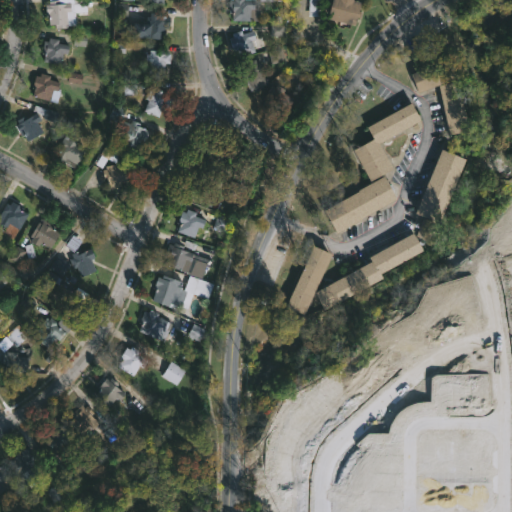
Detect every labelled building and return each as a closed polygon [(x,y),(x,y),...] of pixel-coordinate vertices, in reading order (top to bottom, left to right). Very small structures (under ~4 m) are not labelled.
[(59,0),(59,4),(70,3),(70,12),(66,12),(67,27),(56,28),(55,24),(49,24),(49,16),(46,17),(45,5),(49,4),(49,1),(59,0)] [(255,0),(255,8),(260,8),(259,21),(232,20),(233,3),(230,3),(230,0),(255,0)] [(351,0),(351,1),(359,3),(357,10),(359,11),(356,21),(355,21),(353,27),(326,19),(330,0),(351,0)] [(158,16),(170,17),(169,31),(165,31),(164,39),(132,36),(133,23),(146,24),(146,16),(150,16),(150,11),(159,12),(158,16)] [(253,30),(256,38),(251,40),(255,51),(238,57),(236,50),(233,51),(229,38),(233,37),(232,33),(241,30),(242,34),(253,30)] [(59,39),(58,43),(69,45),(67,54),(63,53),(61,65),(43,61),(45,54),(41,54),(44,40),(48,41),(49,37),(59,39)] [(160,50),(160,53),(170,53),(170,63),(164,63),(164,75),(148,75),(148,64),(146,64),(146,54),(149,54),(149,50),(160,50)] [(438,83),(417,91),(410,72),(457,55),(464,74),(438,83)] [(256,61),(256,62),(259,60),(266,72),(263,73),(267,81),(253,89),(247,78),(244,80),(238,70),(247,65),(246,62),(254,58),(256,61)] [(51,76),(49,79),(60,82),(57,91),(60,92),(56,103),(33,96),(35,87),(33,85),(36,75),(40,76),(41,73),(51,76)] [(454,134),(450,135),(441,85),(470,79),(479,129),(454,134)] [(278,84),(288,90),(285,94),(293,100),(284,115),(264,101),(268,96),(265,94),(271,85),(275,87),(278,84)] [(165,91),(164,94),(172,98),(168,107),(163,106),(158,117),(144,110),(148,100),(145,99),(149,90),(153,91),(155,86),(165,91)] [(384,174),(371,181),(354,150),(374,138),(368,127),(412,103),(421,120),(380,143),(394,168),(384,174)] [(36,113),(40,121),(37,122),(42,133),(27,140),(24,133),(20,135),(15,125),(19,123),(17,119),(26,115),(27,117),(36,113)] [(132,119),(143,124),(142,127),(150,131),(141,151),(115,140),(124,121),(130,123),(132,119)] [(84,152),(77,164),(68,159),(65,163),(55,156),(61,147),(59,146),(65,135),(76,142),(74,146),(84,152)] [(216,141),(235,152),(223,172),(201,159),(208,148),(211,149),(216,141)] [(460,174),(439,226),(437,226),(431,242),(416,236),(424,216),(417,213),(442,149),(466,159),(460,174)] [(259,172),(252,184),(250,182),(248,185),(243,182),(244,180),(231,172),(240,156),(251,162),(249,166),(259,172)] [(116,165),(116,167),(128,166),(130,182),(120,183),(121,186),(117,186),(117,190),(108,191),(107,180),(104,180),(103,170),(106,169),(106,166),(116,165)] [(219,190),(213,207),(189,199),(192,191),(190,190),(197,170),(214,176),(212,183),(220,186),(219,190)] [(397,199),(337,233),(325,210),(385,176),(397,199)] [(251,188),(245,205),(225,197),(231,180),(251,188)] [(11,201),(23,208),(22,210),(28,213),(19,230),(17,229),(14,234),(4,229),(6,226),(0,222),(0,215),(6,203),(9,205),(11,201)] [(197,212),(195,216),(205,219),(202,228),(198,226),(194,238),(177,232),(181,223),(177,222),(181,211),(186,213),(187,209),(197,212)] [(228,232),(230,220),(219,217),(216,229),(228,232)] [(44,220),(55,227),(54,230),(59,233),(50,249),(45,248),(46,246),(40,242),(38,246),(30,242),(34,235),(31,234),(38,222),(41,224),(44,220)] [(378,289),(367,294),(364,289),(326,308),(317,290),(372,262),(369,256),(414,233),(423,251),(380,273),(383,278),(375,282),(378,289)] [(174,243),(184,247),(183,250),(193,254),(192,258),(207,263),(202,278),(165,265),(168,257),(165,256),(169,244),(173,246),(174,243)] [(321,274),(304,315),(301,313),(295,325),(282,319),(311,244),(330,253),(321,274)] [(91,249),(95,259),(87,261),(92,274),(80,278),(76,267),(73,268),(69,257),(72,253),(80,250),(80,253),(91,249)] [(162,275),(172,278),(171,282),(182,286),(181,289),(187,291),(180,307),(153,296),(156,289),(153,287),(157,276),(161,278),(162,275)] [(70,294),(84,301),(75,314),(73,312),(68,319),(55,310),(58,305),(54,303),(64,287),(71,292),(70,294)] [(149,310),(159,314),(158,317),(167,321),(160,340),(139,331),(142,323),(139,322),(144,310),(148,312),(149,310)] [(50,317),(55,322),(53,325),(65,332),(58,340),(55,337),(47,347),(33,335),(37,330),(35,329),(45,318),(48,320),(50,317)] [(132,347),(140,351),(138,354),(147,361),(142,368),(139,366),(133,376),(118,366),(123,359),(120,357),(127,348),(130,350),(132,347)] [(17,356),(28,357),(26,374),(15,373),(15,376),(6,375),(6,372),(1,371),(3,356),(8,356),(8,352),(17,353),(17,356)] [(186,370),(175,386),(161,376),(171,360),(186,370)] [(112,378),(119,385),(117,387),(124,395),(121,398),(119,396),(107,408),(92,392),(105,378),(108,381),(112,378)] [(99,423),(92,430),(89,426),(81,434),(68,421),(74,416),(72,413),(82,404),(93,415),(91,416),(99,423)] [(65,446),(68,450),(61,455),(56,449),(53,451),(45,440),(48,438),(46,435),(63,422),(75,439),(65,446)] [(41,477),(24,487),(9,461),(15,457),(14,455),(29,447),(35,458),(32,460),(41,477)] [(0,466),(3,465),(12,480),(4,485),(6,489),(0,492),(0,466)]
